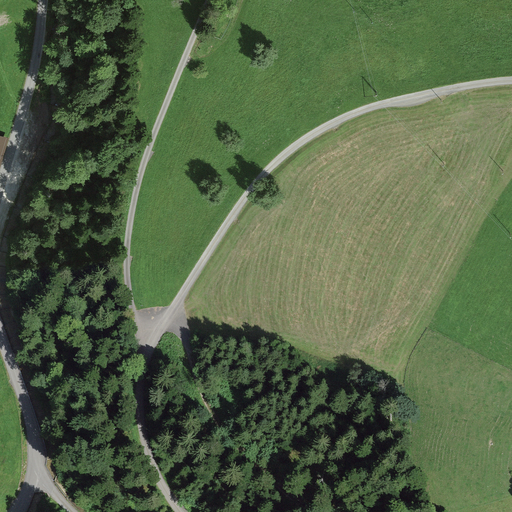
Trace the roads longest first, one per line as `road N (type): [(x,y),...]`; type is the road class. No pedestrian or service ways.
road 1 (track): [(181,511),(143,435),(144,353),(252,187),(290,149),(341,118),(511,80)]
road 2 (track): [(209,0),(151,141),(129,226),(128,280),(144,353)]
road 3 (track): [(174,305),(215,420),(315,511)]
road 4 (unclassified): [(42,0),(33,70),(0,186)]
road 5 (unclassified): [(0,331),(33,443),(20,511)]
